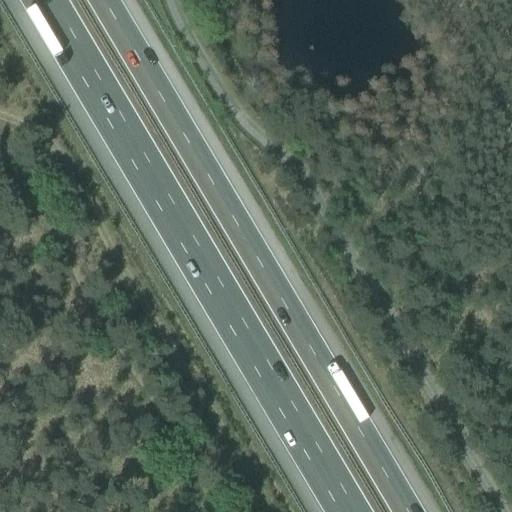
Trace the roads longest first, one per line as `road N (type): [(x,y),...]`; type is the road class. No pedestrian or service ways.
road 1 (motorway): [(43,0),(348,511)]
road 2 (motorway): [(407,511),(103,0)]
road 3 (track): [(265,511),(30,114)]
road 4 (track): [(0,161),(208,511)]
